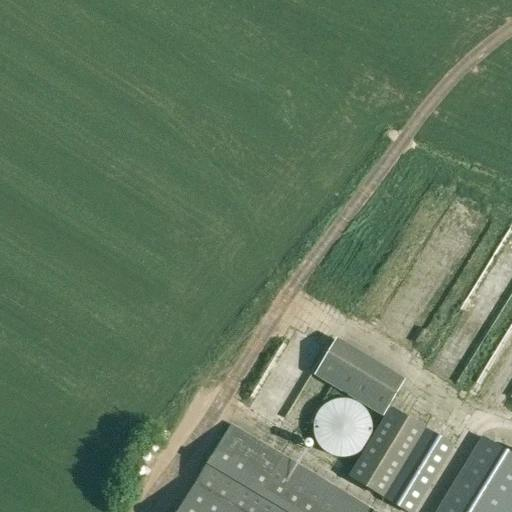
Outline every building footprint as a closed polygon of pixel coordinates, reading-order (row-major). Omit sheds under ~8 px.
[(423,325),(483,212),(440,189),(381,303),(423,325)] [(511,310),(504,325),(488,316),(452,377),(468,386),(489,349),(511,361),(511,310)] [(310,370),(378,413),(402,375),(334,332),(310,370)] [(299,374),(293,395),(313,401),(319,380),(299,374)] [(329,455),(332,456),(335,457),(339,458),(342,458),(346,458),(350,457),(354,456),(358,454),(361,451),(364,449),(366,446),(368,442),(370,439),(371,435),(372,432),(372,429),(372,426),(371,422),(370,419),(368,415),(366,412),(364,409),(361,406),(358,404),(354,402),(350,401),(346,400),(342,400),(338,400),(335,401),(332,402),(329,403),(326,405),(323,407),(321,409),(319,412),(317,415),(315,419),(314,423),(313,427),(313,431),(314,435),(315,439),(317,443),(319,446),(321,449),(323,451),(326,453),(329,455)] [(350,477),(383,497),(424,429),(391,409),(350,477)] [(180,511),(374,511),(232,427),(180,511)] [(424,429),(383,497),(382,498),(405,511),(417,511),(456,448),(424,429)] [(436,511),(511,511),(511,455),(481,437),(436,511)]
